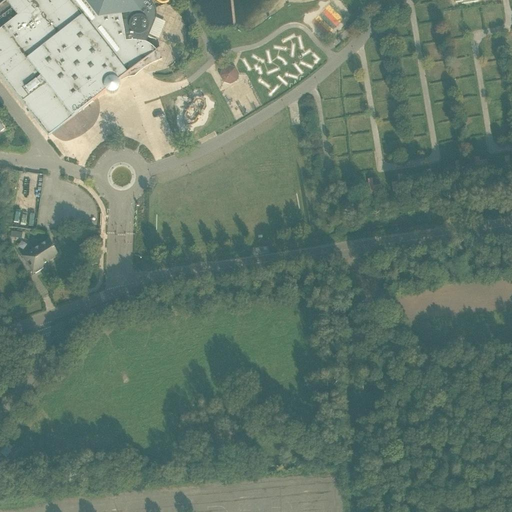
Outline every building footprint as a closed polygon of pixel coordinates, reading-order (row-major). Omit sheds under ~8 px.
[(159,55),(156,51),(160,49),(159,48),(156,50),(151,46),(145,42),(154,18),(155,14),(154,9),(152,6),(149,3),(145,0),(5,0),(17,16),(0,29),(0,74),(48,136),(106,91),(108,93),(112,94),(115,93),(117,91),(119,88),(119,85),(117,82),(123,78),(125,76),(125,74),(141,67),(142,67),(161,59),(159,55)] [(435,4),(418,6),(419,16),(428,15),(428,16),(436,15),(435,4)] [(424,37),(439,36),(438,25),(423,26),(424,37)] [(446,27),(447,38),(463,37),(462,26),(446,27)] [(398,27),(390,28),(390,38),(399,38),(398,27)] [(368,47),(370,58),(378,57),(378,60),(385,59),(383,45),(368,47)] [(491,64),(493,73),(502,71),(499,62),(491,64)] [(373,65),(374,75),(385,73),(384,64),(373,65)] [(231,65),(218,74),(226,86),(239,77),(231,65)] [(400,66),(401,77),(413,76),(411,65),(400,66)] [(469,79),(456,82),(458,92),(471,89),(469,79)] [(381,96),(391,96),(390,83),(381,83),(381,96)] [(354,95),(353,84),(343,85),(344,95),(354,95)] [(412,85),(403,85),(404,96),(412,96),(412,85)] [(341,101),(332,102),(334,112),(343,110),(341,101)] [(406,103),(407,113),(418,112),(418,102),(406,103)] [(437,115),(450,114),(449,102),(436,103),(437,115)] [(379,179),(367,179),(367,193),(380,193),(379,179)] [(38,217),(47,217),(48,194),(40,194),(38,217)] [(50,225),(59,226),(61,218),(68,219),(71,205),(64,204),(64,205),(54,203),(50,225)] [(80,224),(81,205),(73,204),(72,223),(80,224)] [(22,257),(33,273),(34,272),(35,274),(43,269),(42,267),(44,266),(43,265),(57,256),(48,241),(22,257)] [(385,294),(373,296),(377,319),(389,317),(385,294)]
